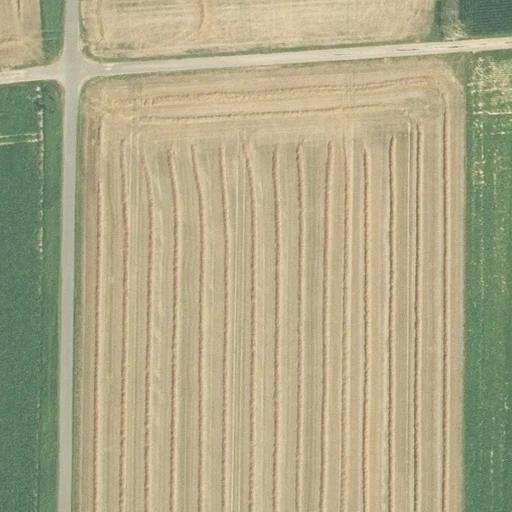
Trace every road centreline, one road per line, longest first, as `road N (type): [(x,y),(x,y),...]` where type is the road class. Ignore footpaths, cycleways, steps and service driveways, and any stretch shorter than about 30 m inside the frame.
road 1 (track): [(72,73),(511,44)]
road 2 (track): [(64,511),(72,73)]
